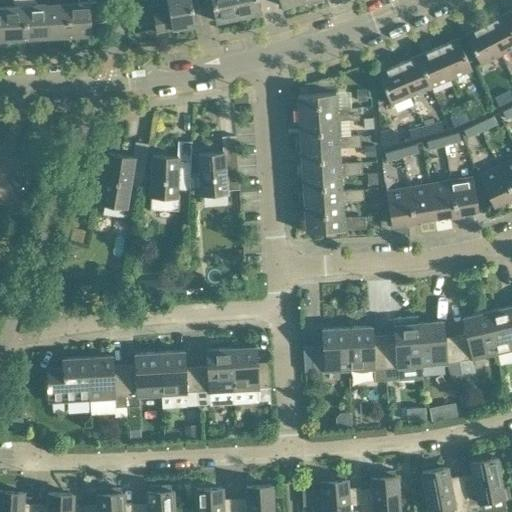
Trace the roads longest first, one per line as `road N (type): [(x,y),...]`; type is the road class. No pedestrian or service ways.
road 1 (residential): [(18,459),(290,449)]
road 2 (residential): [(41,334),(142,316),(280,310)]
road 3 (residential): [(511,237),(404,261),(277,267)]
road 4 (residential): [(290,449),(421,437),(511,415)]
road 5 (residential): [(277,267),(263,60)]
road 6 (residential): [(263,60),(420,0)]
road 7 (residential): [(102,82),(263,60)]
road 8 (residential): [(290,449),(280,310)]
